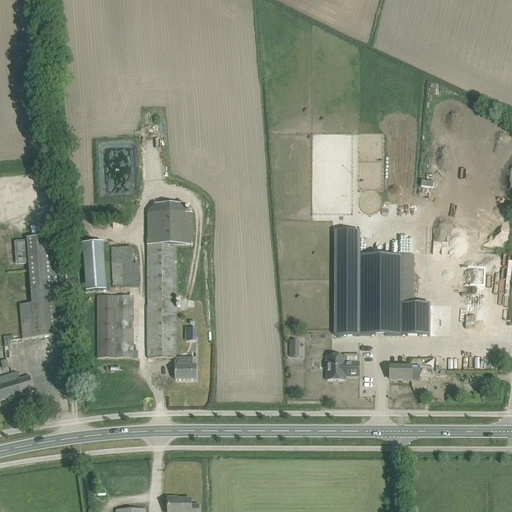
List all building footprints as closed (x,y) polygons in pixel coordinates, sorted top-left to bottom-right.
[(471,136),(470,145),(481,146),(482,137),(471,136)] [(160,150),(153,151),(156,167),(163,165),(160,150)] [(148,359),(176,358),(174,245),(190,245),(190,213),(183,213),(182,204),(153,205),(146,212),(146,239),(148,359)] [(335,232),(335,336),(347,336),(360,336),(400,336),(401,304),(401,256),(361,256),(360,256),(360,232),(335,232)] [(65,336),(57,236),(27,239),(32,304),(20,305),(23,340),(65,336)] [(83,246),(85,292),(105,290),(102,245),(83,246)] [(112,250),(113,287),(139,287),(139,262),(133,262),(133,250),(112,250)] [(97,297),(98,359),(133,358),(131,297),(97,297)] [(430,304),(413,304),(401,304),(400,336),(430,336),(430,316),(432,316),(432,312),(430,312),(430,304)] [(465,316),(465,328),(477,328),(478,316),(465,316)] [(185,328),(186,341),(197,341),(197,327),(185,328)] [(298,357),(298,340),(290,340),(290,357),(298,357)] [(327,368),(327,381),(345,381),(345,377),(359,377),(359,363),(345,363),(345,357),(327,357),(327,362),(326,362),(325,363),(325,367),(325,368),(327,368)] [(196,366),(196,359),(178,359),(175,362),(175,365),(175,381),(196,380),(196,366)] [(411,382),(411,381),(419,381),(419,366),(390,366),(390,380),(404,380),(404,382),(411,382)] [(0,401),(34,391),(35,391),(30,377),(19,380),(17,372),(0,377),(0,401)] [(198,511),(199,506),(191,506),(191,500),(177,500),(177,499),(168,499),(168,509),(168,511),(198,511)]
